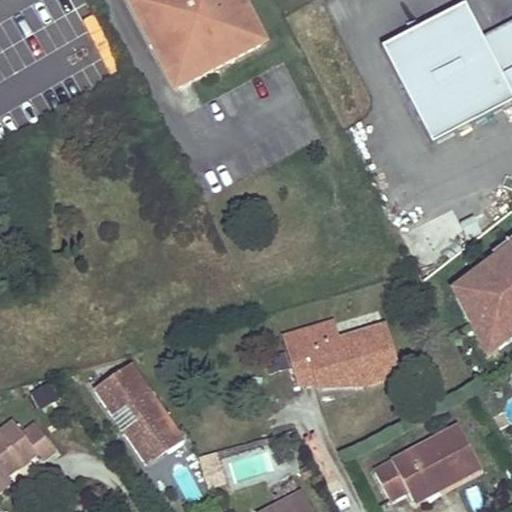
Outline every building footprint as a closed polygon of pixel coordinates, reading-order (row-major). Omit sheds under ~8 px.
[(263,46),(238,0),(135,0),(128,4),(174,93),(263,46)] [(340,9),(344,23),(360,19),(357,4),(340,9)] [(511,30),(487,44),(468,8),(385,51),(435,148),(511,108),(511,30)] [(487,230),(478,218),(460,232),(470,244),(487,230)] [(502,260),(511,252),(511,239),(495,251),(499,256),(502,260)] [(472,284),(458,294),(473,325),(480,320),(500,346),(511,337),(511,252),(502,260),(499,256),(468,279),(472,284)] [(472,284),(468,279),(455,288),(458,294),(472,284)] [(488,356),(500,346),(480,320),(473,325),(488,356)] [(332,328),(287,341),(296,372),(313,367),(320,392),(321,396),(360,385),(362,391),(398,381),(384,332),(337,346),(332,328)] [(313,367),(296,372),(301,390),(320,392),(313,367)] [(135,374),(99,401),(153,475),(187,449),(135,374)] [(360,385),(321,396),(362,391),(360,385)] [(15,426),(0,436),(0,495),(13,486),(9,481),(40,459),(43,464),(56,455),(36,428),(24,437),(15,426)] [(459,428),(374,473),(389,501),(408,491),(412,499),(443,483),(446,488),(481,469),(459,428)] [(443,483),(412,499),(415,504),(446,488),(443,483)] [(284,511),(310,511),(305,501),(284,511)]
